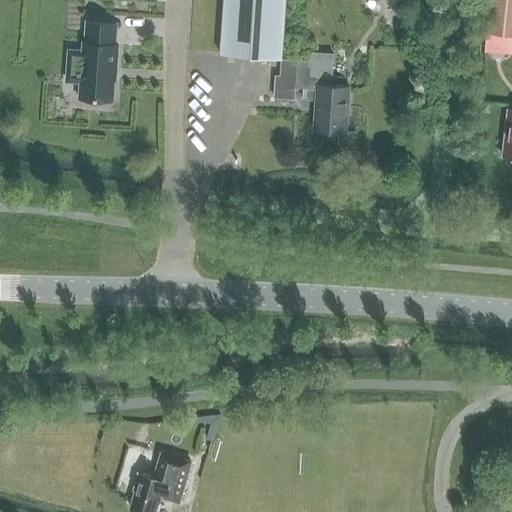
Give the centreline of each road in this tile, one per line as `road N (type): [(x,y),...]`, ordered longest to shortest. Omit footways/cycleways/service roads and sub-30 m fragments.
road 1 (secondary): [(511,313),(339,298),(0,288)]
road 2 (residential): [(443,511),(449,439),(489,401)]
